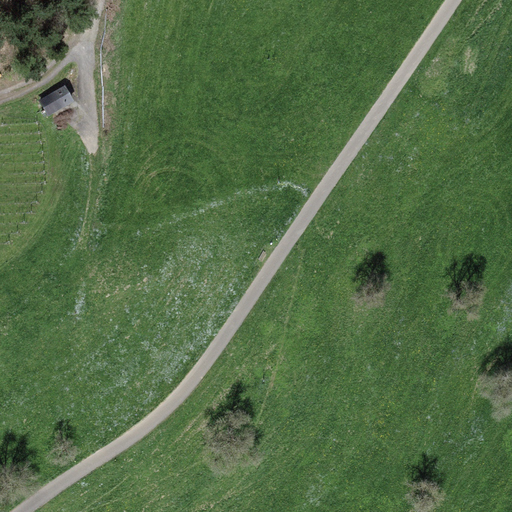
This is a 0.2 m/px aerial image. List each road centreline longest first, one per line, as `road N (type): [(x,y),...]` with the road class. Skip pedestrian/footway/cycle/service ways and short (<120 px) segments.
road 1 (track): [(453,0),(195,377),(129,438),(24,511)]
road 2 (track): [(91,0),(76,44),(30,81),(0,89)]
